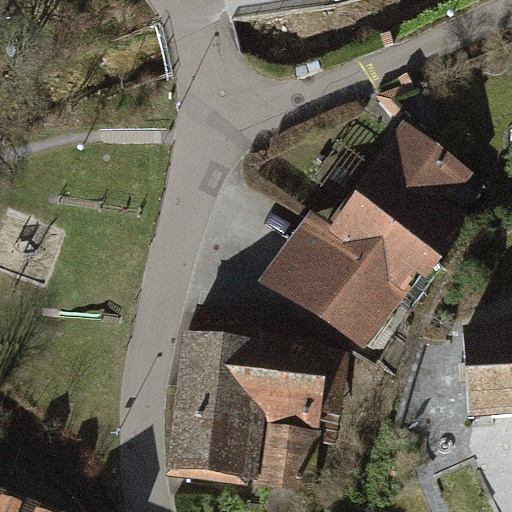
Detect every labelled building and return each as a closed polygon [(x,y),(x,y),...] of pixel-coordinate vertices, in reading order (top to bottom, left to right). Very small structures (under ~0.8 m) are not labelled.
[(408,136),(366,194),(445,251),(465,224),(443,207),(465,178),(408,136)] [(445,251),(366,194),(293,295),(364,344),(428,253),(438,260),(445,251)] [(511,328),(464,332),(471,419),(511,415),(511,328)] [(190,346),(175,470),(242,478),(247,433),(262,434),(264,415),(312,421),(319,361),(190,346)] [(310,441),(270,436),(265,480),(304,485),(310,441)] [(0,511),(33,511),(0,500),(0,511)]
